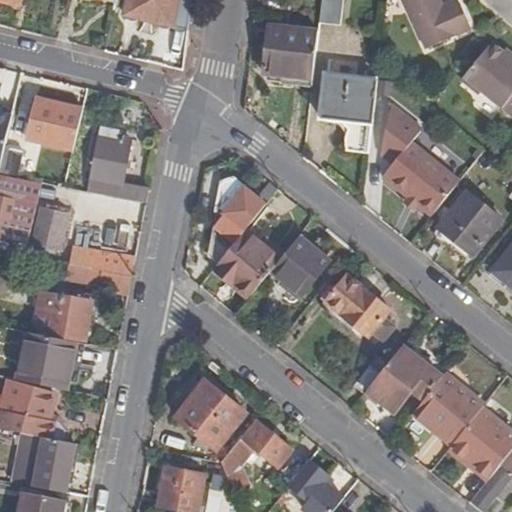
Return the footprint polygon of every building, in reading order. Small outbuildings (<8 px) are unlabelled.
[(21,0),(0,0),(0,4),(20,9),(21,0)] [(129,0),(126,17),(126,19),(126,20),(128,23),(131,25),(135,25),(138,23),(139,20),(158,25),(159,29),(162,31),(164,32),(166,33),(171,32),(174,28),(180,0),(129,0)] [(342,0),(323,0),(321,24),(339,25),(342,0)] [(438,0),(403,0),(426,52),(470,32),(457,3),(442,10),(438,0)] [(314,81),(320,32),(271,27),(266,76),(314,81)] [(511,65),(503,58),(492,49),(465,82),(482,97),(485,94),(511,116),(511,65)] [(511,65),(511,58),(506,54),(503,58),(511,65)] [(348,153),(371,155),(379,83),(327,78),(323,121),(341,122),(350,134),(346,138),(345,149),(348,153)] [(0,95),(0,142),(3,143),(13,98),(0,95)] [(28,142),(74,153),(84,111),(39,100),(28,142)] [(434,218),(461,183),(414,144),(424,130),(393,106),(383,156),(395,166),(384,178),(410,199),(419,207),(434,218)] [(146,206),(149,190),(122,185),(132,146),(131,146),(131,143),(131,142),(129,141),(126,142),(125,143),(125,145),(117,143),(119,132),(104,128),(87,194),(146,206)] [(24,151),(7,146),(0,175),(0,177),(17,180),(24,151)] [(0,254),(20,258),(22,246),(5,243),(14,202),(8,201),(10,193),(73,205),(76,192),(65,190),(17,180),(0,177),(0,254)] [(247,233),(268,206),(238,181),(225,184),(211,257),(221,265),(247,233)] [(466,195),(440,228),(474,257),(501,223),(466,195)] [(419,207),(410,199),(406,206),(414,212),(419,207)] [(69,216),(43,210),(36,244),(62,250),(69,216)] [(282,261),(247,233),(221,265),(217,270),(232,283),(235,279),(243,286),(240,289),(252,299),(272,274),(282,261)] [(282,261),(272,274),(303,298),(331,263),(301,238),(282,261)] [(74,248),(70,268),(90,271),(93,252),(74,248)] [(511,249),(494,273),(511,287),(511,249)] [(93,252),(90,271),(132,279),(135,261),(93,252)] [(67,281),(88,285),(90,271),(70,268),(69,267),(67,281)] [(132,279),(90,271),(88,285),(87,289),(128,296),(132,279)] [(350,277),(328,304),(370,338),(374,333),(384,341),(396,328),(385,319),(392,311),(350,277)] [(93,304),(42,295),(39,315),(43,315),(41,331),(86,340),(90,317),(92,308),(93,304)] [(76,345),(28,335),(19,383),(67,392),(76,345)] [(405,348),(383,375),(369,393),(395,416),(414,392),(427,402),(445,380),(405,348)] [(369,393),(383,375),(372,366),(355,387),(366,396),(369,393)] [(445,380),(427,402),(421,410),(446,431),(442,436),(453,445),(483,408),(485,406),(447,376),(445,380)] [(219,452),(247,416),(206,383),(178,419),(219,452)] [(55,397),(8,384),(0,416),(0,417),(33,426),(35,422),(47,424),(55,397)] [(504,463),(511,452),(511,432),(483,408),(453,445),(478,465),(475,470),(489,481),(504,463)] [(257,423),(244,439),(281,469),(294,453),(257,423)] [(77,445),(25,435),(15,485),(63,494),(66,478),(70,479),(77,445)] [(223,465),(234,494),(250,488),(243,468),(254,453),(241,443),(223,465)] [(511,461),(508,466),(504,463),(489,481),(472,502),(485,511),(486,511),(501,493),(508,499),(511,493),(511,461)] [(332,478),(313,462),(291,489),(318,511),(337,511),(346,502),(345,501),(326,486),(332,478)] [(199,511),(206,479),(167,471),(161,509),(177,511),(199,511)] [(62,511),(64,505),(24,497),(21,511),(62,511)]
